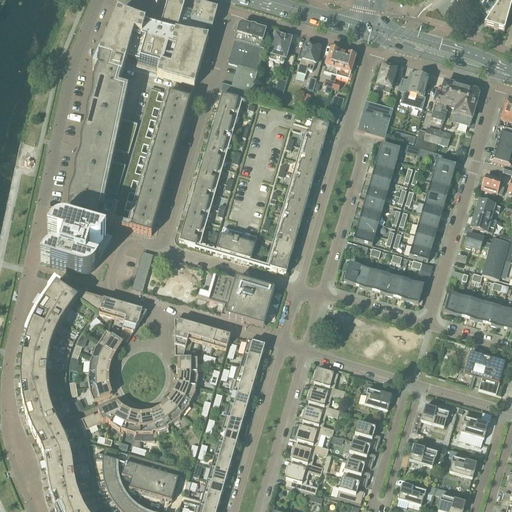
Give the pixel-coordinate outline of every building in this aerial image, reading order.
[(504,33),(511,5),(504,0),(502,0),(500,4),(495,1),(495,0),(470,0),(481,13),(487,21),(483,27),(504,33)] [(98,59),(157,76),(156,78),(194,89),(206,46),(208,40),(203,40),(207,29),(212,30),(217,14),(195,8),(194,12),(183,9),(184,6),(167,1),(159,30),(158,32),(115,19),(98,59)] [(236,35),(233,46),(228,65),(237,68),(257,74),(263,51),(259,50),(264,33),(241,26),(239,27),(236,35)] [(270,57),(268,62),(282,66),(284,61),(286,55),(287,55),(289,48),(288,47),(289,42),(275,38),(269,57),(270,57)] [(296,75),(305,77),(306,73),(311,74),(314,65),(316,66),(320,50),(305,46),(303,53),(300,52),(297,60),(300,61),(296,75)] [(330,97),(342,56),(338,55),(338,54),(330,52),(323,75),(331,77),(329,83),(325,82),(323,88),(326,89),(324,95),(330,97)] [(346,57),(342,56),(330,97),(332,91),(338,92),(340,86),(334,85),(336,79),(348,82),(355,59),(346,57)] [(68,211),(67,214),(68,214),(81,218),(96,222),(98,215),(104,216),(101,224),(106,225),(151,238),(190,103),(159,94),(160,92),(151,89),(115,213),(105,210),(105,211),(102,210),(105,196),(116,199),(124,170),(111,166),(114,154),(128,158),(136,129),(120,124),(127,93),(118,90),(124,66),(101,60),(98,59),(97,70),(96,74),(95,79),(92,86),(92,92),(91,98),(90,102),(88,108),(86,114),(86,120),(85,126),(85,131),(82,136),(80,142),(80,148),(80,154),(79,159),(76,164),(74,170),(74,176),(74,183),(73,187),(70,193),(68,199),(68,205),(68,211)] [(237,68),(234,80),(253,85),(257,74),(237,68)] [(383,94),(385,95),(389,96),(390,91),(391,91),(392,86),(396,87),(398,79),(395,78),(396,73),(382,69),(377,87),(384,89),(383,94)] [(413,111),(415,111),(421,113),(423,104),(421,103),(422,100),(427,82),(422,80),(423,79),(409,74),(406,83),(401,82),(398,93),(403,95),(400,106),(414,110),(413,111)] [(253,85),(234,80),(231,90),(221,87),(220,93),(248,102),(253,85)] [(273,101),(280,103),(285,85),(278,83),(273,101)] [(457,109),(462,90),(444,85),(440,97),(436,96),(434,105),(435,105),(431,120),(443,124),(446,114),(444,113),(445,108),(451,110),(451,107),(456,109),(457,109)] [(464,135),(466,128),(468,129),(477,97),(475,94),(462,90),(457,109),(456,109),(451,124),(458,126),(456,133),(464,135)] [(217,112),(233,117),(238,100),(223,95),(223,99),(221,98),(217,112)] [(303,96),(299,111),(305,113),(310,98),(303,96)] [(501,112),(503,112),(502,117),(500,116),(493,141),(497,142),(491,164),(509,169),(511,158),(511,103),(504,102),(501,112)] [(365,104),(357,133),(384,141),(392,112),(365,104)] [(326,123),(337,126),(340,114),(329,111),(326,123)] [(233,117),(217,112),(213,126),(229,130),(231,123),(232,122),(228,121),(230,116),(233,117)] [(316,116),(313,115),(312,120),(322,123),(324,116),(316,114),(316,116)] [(313,121),(310,131),(308,138),(324,142),(328,129),(327,129),(327,126),(313,121)] [(227,137),(229,130),(213,126),(210,138),(226,143),(222,142),(224,137),(227,138),(227,137)] [(423,143),(436,146),(439,134),(427,130),(423,143)] [(392,141),(405,145),(413,147),(415,139),(408,137),(394,134),(392,141)] [(439,134),(436,146),(445,149),(446,149),(450,137),(439,134)] [(206,152),(222,157),(226,143),(210,138),(206,152)] [(306,145),(304,152),(320,156),(324,142),(308,138),(308,139),(311,140),(310,145),(306,144),(306,145)] [(434,152),(436,146),(423,143),(422,149),(434,152)] [(377,158),(396,164),(399,153),(380,147),(377,158)] [(403,154),(417,158),(419,151),(405,147),(403,154)] [(436,156),(419,151),(417,158),(434,163),(436,156)] [(222,157),(206,152),(198,179),(214,183),(211,182),(212,177),(216,178),(216,177),(220,163),(220,162),(217,161),(218,156),(222,157)] [(304,152),(300,165),(316,170),(320,156),(304,152)] [(377,158),(374,169),(393,174),(396,164),(377,158)] [(433,174),(452,180),(455,169),(436,163),(433,174)] [(312,183),(316,170),(300,165),(296,178),(312,183)] [(371,179),(390,185),(393,174),(374,169),(371,179)] [(452,180),(433,174),(429,185),(449,190),(452,180)] [(289,204),(289,205),(305,209),(312,183),(296,178),(300,179),(298,184),(295,183),(295,184),(294,184),(294,185),(291,198),(290,199),(294,200),(292,205),(289,204)] [(499,182),(486,178),(481,192),(500,198),(502,191),(497,190),(499,182)] [(194,192),(210,197),(214,183),(198,179),(194,192)] [(371,179),(368,190),(387,195),(390,185),(371,179)] [(446,201),(449,190),(429,185),(426,195),(446,201)] [(365,200),(384,206),(387,195),(368,190),(365,200)] [(210,197),(194,192),(190,205),(206,210),(208,203),(208,202),(205,201),(207,196),(210,197)] [(442,211),(446,201),(426,195),(423,206),(442,211)] [(381,216),(384,206),(365,200),(362,211),(381,216)] [(474,217),(489,222),(491,214),(498,216),(500,210),(478,204),(474,217)] [(204,216),(206,210),(190,205),(186,218),(203,223),(203,222),(199,221),(201,216),(204,217),(204,216)] [(301,222),(305,209),(289,205),(285,218),(301,222)] [(439,222),(442,211),(423,206),(420,216),(439,222)] [(359,221),(378,227),(381,216),(362,211),(359,221)] [(436,233),(439,222),(420,216),(417,227),(436,233)] [(487,230),(489,222),(474,217),(470,231),(491,237),(493,231),(487,230)] [(183,231),(199,236),(203,223),(186,218),(183,231)] [(283,224),(281,231),(297,236),(301,222),(285,218),(288,219),(286,224),(283,223),(283,224)] [(375,237),(378,227),(359,221),(355,232),(375,237)] [(433,243),(436,233),(417,227),(414,238),(433,243)] [(92,273),(96,269),(100,262),(99,262),(101,254),(104,255),(112,242),(67,229),(65,228),(63,228),(61,228),(56,243),(58,244),(56,253),(55,253),(54,253),(49,268),(78,276),(83,277),(88,276),(92,273)] [(198,237),(199,236),(183,231),(180,241),(179,241),(178,245),(178,246),(182,247),(183,247),(187,248),(187,249),(194,251),(197,243),(197,242),(194,241),(195,236),(198,237)] [(215,257),(232,262),(239,236),(222,231),(215,257)] [(293,249),(297,236),(281,231),(279,238),(279,239),(282,240),(281,245),(277,244),(277,245),(293,249)] [(375,237),(355,232),(352,243),(371,248),(375,237)] [(256,240),(239,236),(232,262),(248,267),(256,240)] [(510,239),(500,236),(498,242),(508,245),(510,239)] [(467,237),(463,249),(479,254),(480,249),(484,250),(487,243),(467,237)] [(430,254),(433,243),(414,238),(411,248),(430,254)] [(498,285),(498,283),(499,280),(509,246),(492,241),(481,279),(481,280),(498,285)] [(277,245),(273,258),(289,262),(293,249),(277,245)] [(367,250),(357,247),(354,254),(365,257),(367,250)] [(427,264),(430,254),(411,248),(408,259),(427,264)] [(131,292),(142,295),(153,258),(142,255),(131,292)] [(286,272),(289,262),(273,258),(276,259),(275,264),(272,263),(271,264),(269,273),(276,275),(276,274),(286,276),(287,272),(286,272)] [(351,288),(357,269),(349,266),(346,274),(343,273),(340,284),(351,288)] [(351,288),(362,291),(368,272),(357,269),(351,288)] [(362,291),(373,294),(379,275),(368,272),(362,291)] [(220,318),(244,324),(263,330),(274,293),(271,292),(272,288),(250,282),(249,285),(214,275),(208,296),(199,294),(198,300),(225,308),(223,311),(222,311),(220,318)] [(373,294),(384,297),(390,278),(379,275),(373,294)] [(510,283),(499,280),(498,283),(511,287),(511,276),(510,283)] [(384,297),(395,300),(401,281),(390,278),(384,297)] [(395,300),(406,304),(412,284),(401,281),(395,300)] [(98,317),(103,302),(65,291),(63,294),(59,291),(60,289),(54,284),(40,303),(37,307),(34,313),(31,318),(28,323),(26,328),(24,334),(28,335),(28,336),(25,335),(24,338),(27,339),(24,346),(49,353),(52,344),(60,328),(65,320),(77,302),(98,316),(98,317)] [(423,288),(412,284),(406,304),(418,307),(423,288)] [(443,314),(454,318),(460,298),(449,295),(443,314)] [(470,301),(460,298),(454,318),(465,321),(470,301)] [(481,305),(470,301),(465,321),(475,324),(481,305)] [(111,321),(116,306),(103,302),(98,317),(111,321)] [(481,305),(475,324),(486,327),(491,308),(481,305)] [(124,324),(126,318),(128,310),(116,306),(111,321),(124,324)] [(502,311),(491,308),(486,327),(496,330),(502,311)] [(128,310),(126,318),(140,322),(142,313),(128,310)] [(511,315),(511,313),(502,311),(496,330),(507,333),(511,315)] [(126,344),(138,326),(140,322),(126,318),(124,324),(119,340),(126,344)] [(92,324),(96,328),(100,324),(95,320),(92,324)] [(96,328),(92,324),(87,329),(91,333),(96,328)] [(178,324),(175,332),(188,336),(191,328),(178,324)] [(199,346),(203,331),(191,328),(188,336),(186,342),(187,343),(191,344),(199,346)] [(212,350),(216,335),(203,331),(199,346),(212,350)] [(188,336),(175,332),(174,337),(174,359),(183,358),(186,347),(187,343),(186,342),(188,336)] [(98,346),(115,358),(119,352),(117,351),(121,345),(106,335),(98,346)] [(216,335),(212,350),(225,354),(230,339),(216,335)] [(243,357),(260,362),(264,349),(247,344),(243,357)] [(20,370),(20,372),(20,378),(20,390),(22,402),(47,398),(46,388),(46,379),(46,378),(45,378),(46,373),(47,362),(49,353),(24,346),(22,358),(20,370)] [(95,350),(92,360),(111,367),(113,361),(111,361),(113,357),(115,358),(98,346),(96,350),(95,350)] [(76,347),(74,353),(79,355),(82,349),(76,347)] [(77,362),(79,355),(74,353),(71,360),(77,362)] [(470,355),(464,376),(481,381),(481,382),(481,381),(498,386),(504,365),(487,360),(488,360),(487,360),(470,355)] [(243,357),(239,370),(257,375),(260,362),(243,357)] [(111,367),(92,360),(90,364),(89,364),(88,375),(109,377),(109,371),(108,371),(108,367),(111,368),(111,367)] [(176,375),(197,375),(197,361),(179,362),(179,368),(176,368),(176,375)] [(253,387),(257,375),(239,370),(236,382),(253,387)] [(331,398),(342,402),(344,395),(333,391),(337,377),(332,376),(332,377),(315,372),(312,383),(317,385),(314,393),(331,398)] [(109,377),(88,375),(88,379),(87,379),(89,390),(109,387),(108,381),(106,381),(106,377),(109,377)] [(175,385),(195,390),(198,379),(197,379),(197,375),(176,375),(176,376),(179,376),(178,380),(177,380),(175,385)] [(232,395),(249,400),(253,387),(236,382),(232,381),(228,393),(232,395)] [(172,395),(190,404),(195,394),(194,394),(195,390),(175,385),(175,386),(177,387),(176,390),(175,390),(172,395)] [(365,386),(363,392),(367,393),(365,398),(367,399),(364,407),(386,414),(389,405),(390,405),(392,400),(381,397),(383,391),(365,386)] [(109,388),(109,387),(89,390),(89,394),(88,394),(93,405),(112,397),(109,391),(108,392),(107,388),(109,388)] [(328,411),(331,398),(314,393),(309,391),(306,402),(311,404),(309,412),(326,417),(326,418),(337,421),(339,414),(328,411)] [(166,403),(182,417),(189,408),(188,408),(190,404),(172,395),(172,396),(174,397),(172,400),(170,399),(166,403)] [(246,412),(249,400),(232,395),(228,407),(246,412)] [(33,440),(34,443),(34,444),(36,443),(41,453),(44,461),(69,454),(65,443),(60,432),(59,429),(56,423),(55,424),(52,416),(49,407),(47,398),(22,402),(24,413),(27,424),(32,435),(30,435),(33,440)] [(159,410),(171,427),(180,421),(180,420),(179,420),(182,417),(166,403),(166,404),(168,405),(165,408),(164,407),(159,410)] [(106,423),(109,426),(122,409),(121,409),(120,411),(115,406),(97,414),(98,416),(94,418),(93,416),(74,425),(74,426),(77,424),(83,435),(85,443),(89,441),(86,432),(106,423)] [(451,418),(453,411),(436,406),(434,412),(423,409),(422,415),(423,415),(421,424),(443,430),(445,421),(447,422),(448,417),(451,418)] [(228,407),(225,420),(242,425),(246,412),(228,407)] [(122,409),(109,426),(119,433),(120,432),(124,433),(130,414),(129,416),(126,414),(127,413),(122,409)] [(150,415),(156,434),(168,430),(167,429),(171,427),(159,410),(158,411),(159,412),(156,414),(156,413),(150,415)] [(322,430),(326,418),(326,417),(309,412),(304,411),(300,421),(306,423),(303,431),(303,432),(320,437),(331,440),(333,433),(322,430)] [(130,414),(124,433),(136,438),(136,437),(136,436),(140,436),(140,416),(139,416),(139,418),(136,417),(136,416),(130,414)] [(140,416),(140,436),(152,437),(152,436),(152,435),(156,434),(150,415),(149,415),(150,417),(146,417),(146,416),(140,416)] [(486,433),(488,428),(477,425),(479,419),(466,415),(465,421),(463,421),(462,426),(463,427),(460,435),(482,442),(485,433),(486,433)] [(238,438),(242,425),(225,420),(221,433),(238,438)] [(369,450),(376,452),(380,439),(373,437),(374,431),(357,426),(352,445),(369,450)] [(316,449),(320,437),(303,432),(303,431),(298,430),(295,441),(300,442),(298,451),(314,456),(325,459),(328,452),(316,449)] [(221,433),(217,445),(235,450),(238,438),(221,433)] [(231,463),(235,450),(217,445),(214,458),(231,463)] [(352,445),(346,463),(364,468),(364,469),(371,471),(374,458),(367,456),(369,450),(352,445)] [(435,455),(437,449),(424,446),(423,452),(412,449),(410,454),(412,455),(409,463),(431,470),(434,461),(435,461),(437,456),(435,455)] [(298,451),(292,449),(289,460),(295,461),(292,470),(309,475),(320,478),(322,471),(311,468),(314,456),(298,451)] [(106,507),(108,510),(124,499),(123,496),(121,494),(120,491),(119,489),(118,486),(117,484),(116,481),(116,478),(115,476),(115,473),(115,470),(115,467),(115,465),(115,462),(116,459),(116,456),(117,454),(105,450),(103,457),(96,456),(95,462),(102,463),(102,465),(102,468),(102,470),(102,473),(102,477),(103,480),(103,483),(97,485),(99,491),(105,489),(106,492),(107,494),(108,497),(109,499),(110,501),(112,503),(106,507)] [(475,473),(477,467),(466,464),(468,458),(450,453),(448,460),(452,461),(450,466),(452,466),(449,475),(471,481),(474,472),(475,473)] [(69,454),(44,461),(45,465),(45,469),(46,472),(47,476),(47,480),(47,484),(48,488),(49,492),(50,496),(51,500),(52,504),(53,508),(54,511),(55,511),(79,503),(78,500),(76,496),(75,492),(75,489),(74,485),(73,482),(73,478),(72,474),(72,470),(71,466),(71,462),(70,458),(69,454)] [(177,480),(179,472),(127,457),(121,479),(131,481),(128,491),(171,504),(178,481),(177,480)] [(214,458),(210,470),(227,475),(231,463),(214,458)] [(346,463),(341,482),(358,487),(365,489),(369,476),(362,474),(364,469),(364,468),(346,463)] [(292,470),(287,468),(284,479),(289,480),(286,490),(314,498),(316,491),(305,487),(309,475),(292,470)] [(224,488),(227,475),(210,470),(206,483),(224,488)] [(357,493),(358,487),(341,482),(336,501),(360,508),(364,495),(357,493)] [(206,483),(203,496),(220,501),(224,488),(206,483)] [(425,495),(433,497),(435,491),(413,485),(411,491),(401,487),(399,493),(400,493),(398,502),(420,509),(422,500),(424,500),(425,495)] [(457,497),(435,491),(433,497),(440,500),(439,505),(440,505),(438,511),(462,511),(464,511),(465,506),(455,503),(457,497)] [(507,510),(511,511),(511,492),(511,497),(503,495),(500,508),(507,510)] [(213,511),(216,511),(220,501),(203,496),(199,508),(213,511)] [(137,511),(138,511),(135,510),(133,509),(131,507),(129,505),(128,503),(126,501),(124,499),(108,510),(109,511),(110,511),(115,509),(117,511),(118,511),(137,511)] [(80,507),(79,503),(55,511),(82,511),(82,510),(80,507)]
